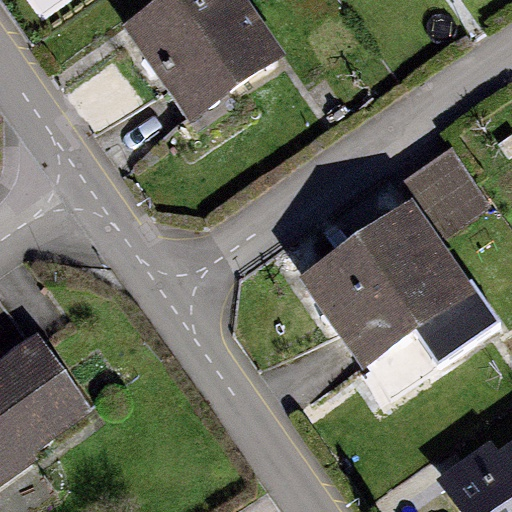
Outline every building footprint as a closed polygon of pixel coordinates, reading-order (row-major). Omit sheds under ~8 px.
[(220,0),(184,0),(117,47),(175,130),(267,66),(220,0)] [(443,167),(403,196),(431,236),(471,207),(443,167)] [(404,228),(300,300),(360,389),(407,357),(425,384),(495,337),(468,298),(456,305),(404,228)] [(31,359),(0,381),(0,485),(81,428),(31,359)] [(511,511),(511,458),(472,487),(461,472),(424,499),(433,511),(511,511)]
